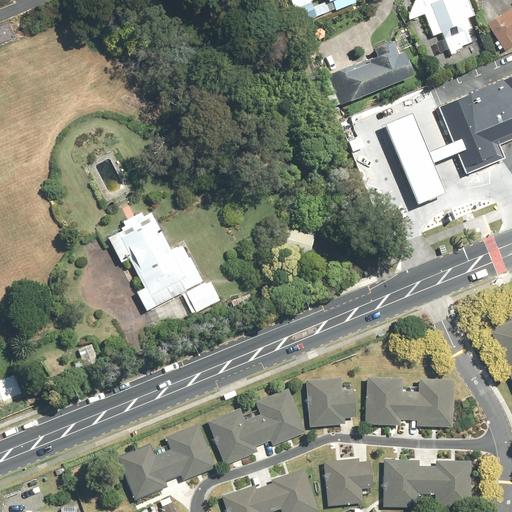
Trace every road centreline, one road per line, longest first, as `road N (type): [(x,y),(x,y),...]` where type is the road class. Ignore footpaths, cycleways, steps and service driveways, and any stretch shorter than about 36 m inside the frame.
road 1 (secondary): [(0,457),(425,283)]
road 2 (residential): [(200,511),(207,480),(331,438),(504,446)]
road 3 (residential): [(425,283),(504,446)]
